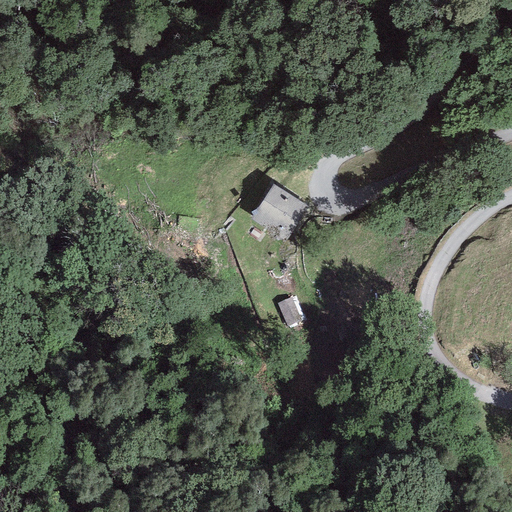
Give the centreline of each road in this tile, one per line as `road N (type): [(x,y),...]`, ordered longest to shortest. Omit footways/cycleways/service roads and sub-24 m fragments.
road 1 (unclassified): [(511,25),(418,106),(316,173),(321,192),(339,199),(511,132)]
road 2 (unclassified): [(511,197),(462,232),(425,296),(426,334),(444,368),(511,402)]
